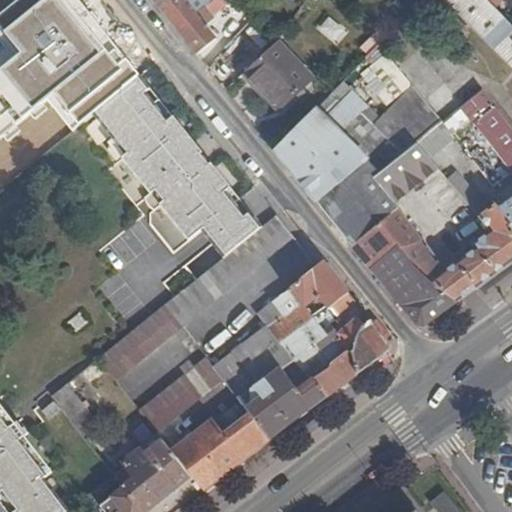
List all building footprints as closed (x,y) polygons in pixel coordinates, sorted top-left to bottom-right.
[(0,0),(0,30),(37,0),(0,0)] [(187,0),(163,0),(158,4),(178,29),(197,13),(205,7),(213,0),(197,0),(191,5),(187,0)] [(230,0),(213,0),(205,7),(211,15),(230,0)] [(350,0),(388,35),(414,8),(419,3),(421,1),(419,0),(350,0)] [(427,12),(440,0),(445,0),(511,65),(511,39),(508,35),(511,31),(511,25),(495,8),(487,0),(421,0),(421,1),(419,3),(427,12)] [(197,13),(178,29),(198,54),(218,38),(197,13)] [(262,39),(260,41),(268,51),(276,41),(253,17),(248,23),(262,39)] [(326,18),(317,31),(336,44),(345,30),(326,18)] [(265,55),(249,33),(208,66),(225,88),(247,70),(265,55)] [(265,55),(247,70),(258,81),(265,89),(277,101),(310,69),(279,38),(276,41),(268,51),(265,55)] [(101,45),(68,71),(97,109),(131,82),(101,45)] [(360,75),(383,104),(408,84),(385,55),(360,75)] [(147,194),(145,196),(144,198),(144,200),(145,201),(146,204),(148,206),(150,208),(151,209),(153,210),(155,209),(161,205),(189,241),(202,231),(211,244),(222,258),(261,226),(250,213),(244,217),(234,204),(240,199),(160,99),(156,102),(148,92),(152,88),(141,74),(131,82),(97,109),(95,112),(128,155),(124,158),(150,191),(147,194)] [(444,81),(422,100),(442,121),(463,104),(444,81)] [(342,96),(335,89),(275,149),(317,202),(367,160),(372,165),(380,173),(415,143),(442,121),(422,100),(413,89),(381,120),(349,89),(342,96)] [(511,171),(511,127),(494,104),(475,121),(511,172),(511,171)] [(437,168),(415,143),(380,173),(373,178),(395,204),(437,168)] [(367,160),(317,202),(372,268),(398,247),(400,249),(425,241),(395,204),(373,178),(366,171),(372,165),(367,160)] [(372,165),(366,171),(373,178),(380,173),(372,165)] [(453,171),(445,177),(458,192),(466,186),(453,171)] [(483,188),(474,195),(487,210),(495,203),(483,188)] [(469,189),(461,195),(467,201),(480,215),(487,210),(474,195),(469,189)] [(509,221),(506,223),(511,231),(511,198),(504,205),(499,208),(509,221)] [(504,205),(500,199),(495,203),(499,208),(504,205)] [(472,251),(446,270),(425,241),(400,249),(416,268),(457,300),(511,260),(511,231),(506,223),(509,221),(499,208),(495,203),(487,210),(480,215),(490,230),(468,246),(472,251)] [(277,217),(167,306),(182,326),(292,236),(277,217)] [(398,247),(372,268),(419,328),(457,300),(416,268),(400,249),(398,247)] [(324,261),(316,267),(289,288),(304,307),(313,300),(315,303),(320,300),(325,305),(328,309),(330,308),(349,293),(324,261)] [(311,315),(304,307),(289,288),(273,301),(282,314),(270,324),(295,356),(313,377),(328,397),(388,350),(390,342),(364,311),(352,320),(346,314),(358,304),(349,293),(330,308),(341,322),(333,329),(323,330),(311,315)] [(328,309),(325,305),(319,309),(323,314),(328,309)] [(182,326),(167,306),(99,362),(114,381),(182,326)] [(295,356),(270,324),(214,368),(223,379),(239,400),(248,393),(256,386),(282,366),(295,356)] [(196,366),(212,387),(223,379),(214,368),(207,358),(196,366)] [(248,393),(239,400),(251,416),(271,441),(328,397),(313,377),(300,388),(282,366),(256,386),(263,395),(255,402),(248,393)] [(201,395),(185,374),(138,411),(154,432),(201,395)] [(67,384),(52,397),(81,434),(92,426),(97,422),(67,384)] [(0,494),(1,494),(15,511),(66,511),(68,511),(44,480),(53,473),(26,438),(29,436),(19,422),(16,424),(0,403),(0,494)] [(53,403),(42,413),(48,420),(59,412),(53,403)] [(222,438),(209,421),(170,452),(202,493),(271,441),(251,416),(222,438)] [(92,426),(81,434),(89,445),(100,437),(92,426)] [(121,485),(108,496),(106,494),(96,502),(103,511),(176,511),(202,493),(170,452),(157,435),(120,463),(124,468),(131,477),(121,485)] [(124,468),(113,476),(121,485),(131,477),(124,468)] [(110,487),(106,482),(90,495),(96,502),(106,494),(104,492),(110,487)] [(460,511),(452,501),(439,511),(460,511)]
